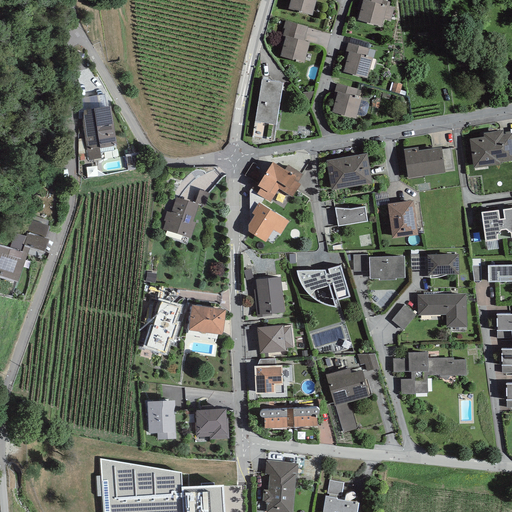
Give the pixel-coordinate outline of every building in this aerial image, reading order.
[(290,0),(288,9),(312,16),(316,0),(290,0)] [(363,0),(363,1),(358,20),(382,27),(387,7),(377,5),(378,4),(373,3),(363,0)] [(281,35),(285,36),(304,41),(308,27),(285,21),(281,35)] [(304,41),(285,36),(280,57),(303,63),(309,43),(304,41)] [(369,49),(348,43),(345,51),(348,52),(359,54),(367,55),(369,49)] [(348,53),(343,72),(367,78),(372,59),(363,57),(363,55),(359,54),(348,52),(348,53)] [(282,83),(261,80),(252,137),(273,141),(282,83)] [(358,89),(336,83),(334,91),(337,92),(347,95),(356,95),(358,89)] [(337,93),(332,112),(356,119),(357,115),(360,101),(361,99),(351,97),(352,96),(347,95),(337,92),(337,93)] [(82,99),(84,111),(106,107),(104,95),(82,99)] [(366,102),(360,101),(357,115),(362,116),(364,116),(366,114),(369,106),(366,102)] [(106,107),(84,111),(82,119),(88,150),(85,150),(88,160),(101,157),(99,148),(116,146),(110,106),(106,107)] [(483,137),(469,139),(473,168),(500,164),(500,163),(511,160),(511,133),(503,134),(502,131),(483,133),(483,137)] [(408,179),(445,173),(444,171),(441,150),(441,147),(418,151),(418,147),(403,150),(408,179)] [(450,148),(441,150),(444,171),(453,169),(450,148)] [(138,153),(125,155),(128,170),(141,167),(138,153)] [(367,153),(326,160),(331,190),(372,183),(367,153)] [(284,170),(272,162),(257,186),(261,188),(257,194),(270,202),(279,189),(292,197),(300,184),(297,183),(302,174),(288,165),(284,170)] [(210,193),(199,190),(196,202),(206,205),(210,193)] [(387,191),(374,193),(377,206),(387,204),(389,204),(387,191)] [(198,205),(176,198),(171,213),(166,211),(163,221),(165,221),(163,230),(191,239),(196,223),(193,222),(198,205)] [(389,204),(387,204),(392,239),(417,235),(413,201),(389,204)] [(289,222),(259,203),(252,214),(254,216),(248,225),(249,232),(266,243),(272,231),(280,235),(289,222)] [(334,208),(338,226),(367,222),(364,207),(350,209),(334,208)] [(498,210),(481,212),(485,242),(498,240),(497,239),(511,237),(511,238),(511,208),(502,210),(504,219),(500,219),(498,210)] [(31,220),(26,233),(45,239),(49,226),(31,220)] [(14,233),(9,248),(22,252),(24,246),(29,248),(45,252),(48,240),(45,239),(26,233),(25,236),(14,233)] [(9,248),(0,245),(0,276),(18,282),(29,248),(24,246),(22,252),(9,248)] [(427,254),(410,254),(411,271),(427,271),(427,255),(427,254)] [(458,254),(427,255),(427,271),(427,274),(459,274),(458,254)] [(367,255),(353,255),(353,272),(370,271),(369,258),(367,258),(367,255)] [(404,257),(369,258),(370,271),(370,279),(379,279),(379,281),(395,280),(395,278),(405,278),(404,257)] [(340,265),(327,269),(328,273),(326,274),(325,270),(296,271),(297,275),(298,279),(300,283),(303,288),(306,292),(310,296),(315,300),(321,303),(326,305),(332,307),(336,308),(329,284),(332,283),(337,301),(350,297),(340,265)] [(511,265),(487,265),(487,281),(511,281),(511,265)] [(480,266),(472,267),(474,281),(480,281),(480,266)] [(250,269),(243,271),(247,282),(253,280),(250,269)] [(281,277),(256,280),(257,290),(254,290),(257,317),(271,316),(271,314),(285,312),(281,277)] [(466,294),(417,295),(417,315),(446,314),(446,328),(467,327),(466,314),(466,294)] [(182,305),(159,298),(151,325),(150,325),(143,348),(166,355),(170,342),(173,343),(180,322),(177,321),(182,305)] [(225,310),(192,305),(188,331),(222,335),(225,310)] [(416,315),(404,305),(391,320),(403,331),(416,315)] [(511,314),(496,314),(496,331),(511,331),(511,314)] [(282,325),(257,328),(260,354),(285,351),(285,348),(292,347),(290,326),(283,327),(282,325)] [(511,348),(501,349),(501,366),(502,366),(511,366),(511,348)] [(408,358),(393,359),(393,373),(411,372),(411,379),(400,380),(401,395),(414,395),(414,394),(427,393),(427,392),(427,375),(438,375),(438,376),(466,376),(465,360),(454,360),(454,358),(428,358),(428,352),(408,353),(408,358)] [(357,355),(360,365),(364,364),(366,372),(379,369),(374,354),(357,355)] [(254,367),(255,394),(276,393),(275,386),(283,385),(282,365),(275,366),(257,366),(254,367)] [(349,368),(326,375),(335,406),(350,402),(369,397),(362,370),(351,373),(349,368)] [(174,401),(147,402),(149,434),(157,433),(157,440),(175,439),(174,411),(175,406),(174,401)] [(357,429),(350,402),(335,406),(343,433),(357,429)] [(316,408),(293,410),(294,428),(317,426),(317,415),(318,414),(319,413),(319,411),(318,409),(316,408)] [(226,409),(196,410),(196,423),(195,423),(196,437),(209,437),(209,440),(229,438),(228,419),(226,419),(226,409)] [(294,428),(293,410),(293,409),(286,409),(286,410),(263,412),(261,412),(260,413),(259,414),(260,417),(262,418),(263,418),(264,429),(294,428)] [(224,511),(223,485),(181,487),(181,472),(100,459),(100,476),(96,476),(97,497),(102,497),(103,511),(224,511)] [(297,464),(270,461),(265,461),(264,474),(269,475),(268,491),(263,490),(262,501),(267,502),(265,511),(292,511),(296,478),(297,478),(298,464),(297,464)] [(329,494),(328,497),(336,498),(337,495),(341,496),(343,483),(329,480),(327,494),(329,494)] [(328,497),(325,496),(323,511),(322,511),(334,511),(336,511),(356,511),(359,503),(355,502),(355,503),(349,502),(349,501),(355,498),(355,497),(355,495),(355,494),(354,493),(353,492),(352,492),(346,495),(345,496),(344,501),(337,500),(336,498),(328,497)]
